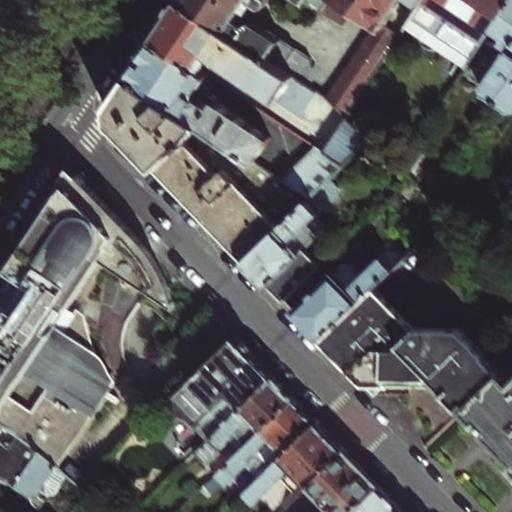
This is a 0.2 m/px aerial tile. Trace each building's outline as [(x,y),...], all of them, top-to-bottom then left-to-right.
[(180,0),(161,29),(155,38),(201,69),(215,49),(221,53),(217,58),(300,115),(317,91),(309,86),(300,80),(181,0),(180,0)] [(181,0),(300,80),(309,66),(311,64),(310,58),(255,20),(249,22),(247,25),(236,18),(248,0),(251,0),(261,6),(266,5),(269,0),(305,0),(332,18),(331,19),(343,27),(356,7),(346,0),(181,0)] [(378,21),(384,25),(401,0),(423,0),(363,0),(358,8),(378,21)] [(423,0),(406,27),(421,36),(420,42),(422,48),(428,51),(433,51),(437,48),(467,67),(511,0),(423,0)] [(483,93),(498,102),(511,80),(511,0),(467,67),(462,74),(481,87),(483,93)] [(327,98),(345,117),(400,36),(384,25),(378,21),(327,98)] [(151,44),(129,77),(202,126),(254,160),(270,136),(215,99),(211,106),(188,90),(192,83),(199,87),(209,74),(201,69),(155,38),(151,44)] [(309,66),(300,80),(309,86),(318,72),(309,66)] [(112,122),(157,170),(202,126),(129,77),(118,93),(109,106),(112,122)] [(511,80),(498,102),(511,112),(511,111),(511,80)] [(323,151),(344,164),(360,149),(369,140),(345,117),(323,151)] [(254,160),(202,126),(157,170),(206,220),(245,260),(308,199),(310,197),(282,179),(254,160)] [(369,140),(360,149),(372,162),(382,152),(369,140)] [(310,197),(314,193),(344,164),(323,151),(315,146),(282,179),(310,197)] [(414,146),(399,168),(406,175),(422,151),(414,146)] [(0,427),(14,437),(57,467),(104,396),(107,399),(111,394),(107,391),(110,387),(99,364),(94,352),(85,326),(82,316),(83,315),(78,311),(75,314),(69,310),(104,259),(176,308),(170,290),(162,271),(152,257),(143,242),(78,176),(65,175),(4,265),(9,270),(0,284),(0,427)] [(308,199),(320,211),(326,205),(314,193),(310,197),(308,199)] [(268,284),(305,249),(316,237),(306,226),(316,215),(320,211),(308,199),(245,260),(258,273),(268,284)] [(306,226),(316,237),(327,227),(316,215),(306,226)] [(268,284),(284,300),(320,265),(305,249),(268,284)] [(321,338),(375,287),(396,267),(383,254),(364,272),(354,262),(344,262),(294,311),(306,323),(321,338)] [(434,379),(464,410),(502,372),(484,354),(485,352),(461,327),(415,327),(375,287),(321,338),(374,394),(412,395),(412,379),(424,379),(434,379)] [(188,460),(194,454),(274,378),(256,359),(236,339),(215,360),(175,397),(164,408),(169,414),(165,418),(164,424),(168,428),(163,433),(188,460)] [(511,460),(511,459),(511,379),(510,382),(502,372),(464,410),(477,423),(480,421),(483,424),(487,429),(485,432),(490,438),(511,460)] [(233,436),(245,448),(296,400),(286,390),(274,378),(194,454),(204,464),(233,436)] [(255,456),(269,471),(319,424),(308,412),(296,400),(245,448),(199,491),(206,498),(221,484),(224,486),(245,466),(255,456)] [(289,468),(308,487),(309,487),(346,452),(336,442),(333,438),(319,424),(269,471),(259,480),(243,495),(251,504),(267,489),(289,468)] [(0,444),(5,448),(14,437),(0,427),(0,444)] [(0,444),(0,481),(22,496),(30,494),(32,491),(35,490),(38,489),(41,486),(44,482),(45,479),(46,477),(46,474),(43,472),(44,469),(54,476),(59,468),(57,467),(14,437),(5,448),(0,444)] [(309,487),(332,511),(353,511),(380,487),(362,469),(346,452),(309,487)] [(255,456),(245,466),(259,480),(269,471),(255,456)] [(289,468),(267,489),(272,492),(283,482),(297,498),(308,487),(289,468)] [(394,511),(399,507),(390,498),(380,487),(353,511),(394,511)] [(114,511),(98,498),(89,509),(92,511),(114,511)]
